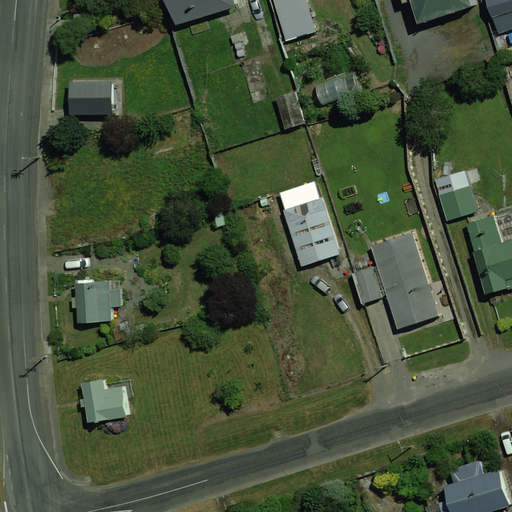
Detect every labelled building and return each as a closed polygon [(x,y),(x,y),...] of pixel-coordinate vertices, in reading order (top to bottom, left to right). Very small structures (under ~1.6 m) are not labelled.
[(175,0),(185,32),(247,14),(242,0),(175,0)] [(273,0),(289,50),(326,39),(313,0),(273,0)] [(478,6),(475,0),(393,0),(404,31),(478,6)] [(511,0),(490,0),(502,39),(511,36),(511,0)] [(123,77),(80,77),(80,122),(123,122),(123,77)] [(472,183),(442,191),(451,224),(482,216),(472,183)] [(323,187),(285,200),(310,275),(348,263),(323,187)] [(511,215),(474,227),(495,304),(511,299),(511,215)] [(441,315),(415,230),(372,243),(379,265),(352,273),(361,303),(383,296),(394,330),(441,315)] [(126,282),(83,285),(85,324),(117,322),(116,308),(127,308),(126,282)] [(107,383),(90,384),(93,423),(132,419),(129,387),(108,389),(107,383)] [(466,487),(451,491),(457,511),(511,511),(511,480),(510,476),(490,482),(485,465),(462,472),(466,487)] [(407,511),(389,490),(364,510),(365,511),(407,511)]
